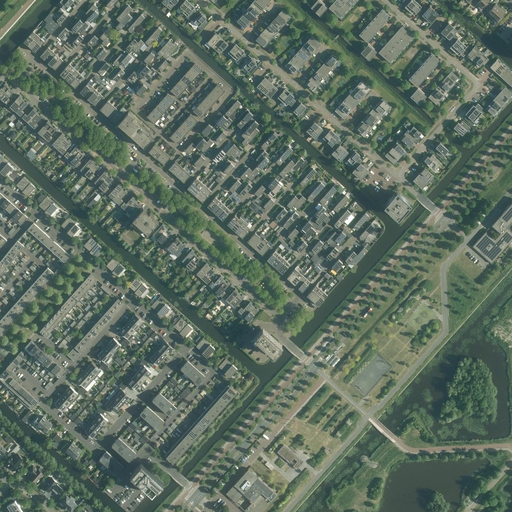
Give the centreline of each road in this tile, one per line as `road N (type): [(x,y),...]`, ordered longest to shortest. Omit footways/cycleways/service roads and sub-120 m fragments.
road 1 (residential): [(180,150),(232,92),(186,53),(134,111),(160,133)]
road 2 (residential): [(49,394),(43,401),(95,447),(186,347)]
road 3 (residential): [(280,317),(121,176)]
road 4 (tertiary): [(316,369),(448,221)]
road 5 (tertiary): [(443,217),(312,363)]
road 6 (residential): [(396,176),(476,88),(451,60)]
road 7 (residential): [(121,176),(14,81)]
road 8 (residential): [(146,449),(214,372),(186,347)]
road 9 (residential): [(132,299),(35,213)]
